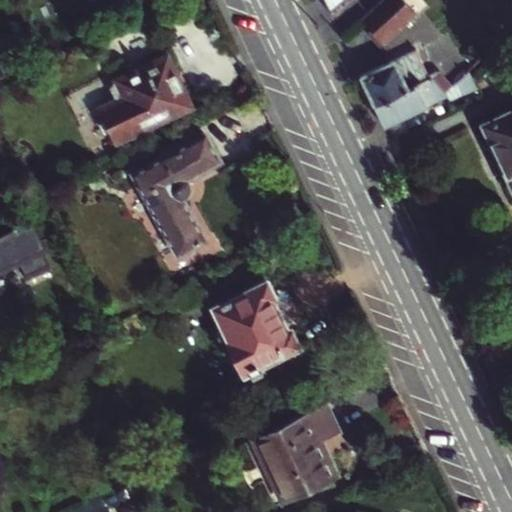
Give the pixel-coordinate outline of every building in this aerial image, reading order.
[(324,0),(330,12),(343,0),(324,0)] [(403,0),(380,0),(360,18),(370,29),(375,34),(371,38),(380,47),(416,14),(403,0)] [(375,34),(370,29),(366,32),(371,38),(375,34)] [(430,76),(445,91),(456,80),(468,69),(474,65),(458,48),(448,56),(450,58),(430,76)] [(416,49),(360,75),(374,104),(430,76),(416,49)] [(188,105),(164,56),(117,78),(115,73),(67,95),(78,118),(96,109),(112,142),(188,105)] [(462,93),(456,80),(445,91),(430,76),(374,104),(384,125),(446,95),(448,99),(462,93)] [(511,109),(484,123),(485,127),(482,129),(488,143),(492,141),(506,172),(503,174),(511,192),(511,109)] [(205,135),(134,174),(178,252),(205,238),(182,197),(186,196),(188,191),(188,186),(189,182),(187,178),(220,160),(205,135)] [(48,247),(32,219),(0,234),(0,268),(21,258),(29,276),(49,264),(43,249),(48,247)] [(265,280),(212,307),(223,328),(220,330),(242,373),(298,345),(289,328),(285,331),(269,299),(273,297),(265,280)] [(338,431),(325,403),(249,440),(279,504),(341,474),(324,438),(338,431)]
